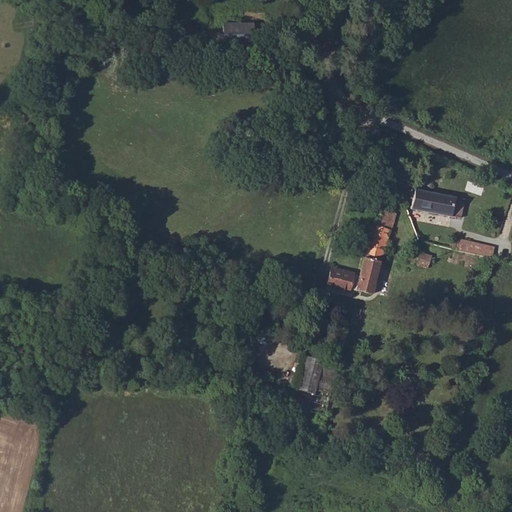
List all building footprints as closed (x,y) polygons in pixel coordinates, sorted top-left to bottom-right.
[(222,25),(222,46),(251,46),(251,40),(251,25),(222,25)] [(413,190),(409,209),(459,220),(463,200),(413,190)] [(511,210),(507,208),(503,216),(510,220),(511,216),(511,210)] [(328,267),(325,280),(334,288),(346,291),(347,289),(369,296),(377,264),(379,264),(393,216),(394,214),(378,209),(374,226),(371,226),(358,275),(328,267)] [(456,240),(454,252),(488,258),(490,247),(456,240)] [(408,250),(405,262),(427,269),(430,256),(420,253),(420,248),(418,247),(415,247),(412,251),(408,250)] [(268,282),(258,283),(259,291),(269,289),(268,282)] [(331,369),(322,366),(324,359),(306,354),(297,387),(315,392),(317,384),(326,386),(331,369)]
